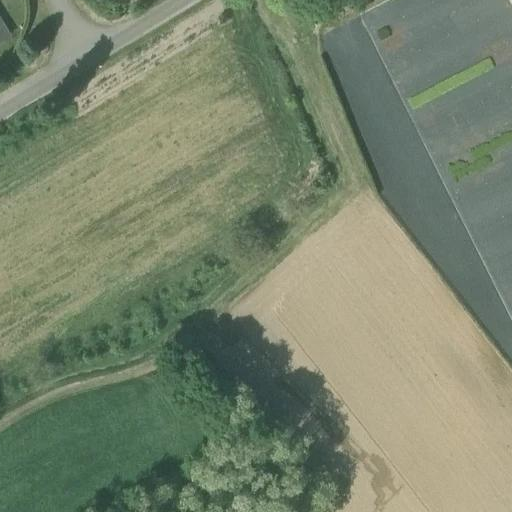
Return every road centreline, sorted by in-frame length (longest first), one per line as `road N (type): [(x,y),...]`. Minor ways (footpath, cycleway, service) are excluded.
road 1 (track): [(260,0),(295,37),(347,171),(341,196),(172,355),(0,427)]
road 2 (unclassified): [(0,116),(184,0)]
